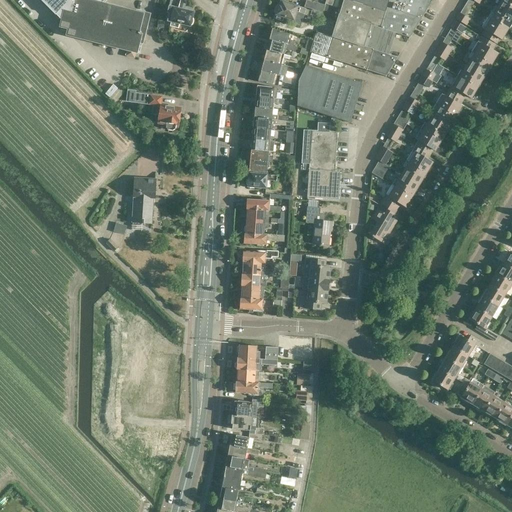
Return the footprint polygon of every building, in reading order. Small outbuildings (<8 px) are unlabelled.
[(40,0),(55,15),(56,14),(62,16),(59,27),(67,29),(66,35),(127,50),(126,56),(134,58),(136,52),(137,52),(139,43),(142,44),(149,14),(136,11),(136,12),(106,4),(107,0),(40,0)] [(170,14),(168,22),(171,22),(170,26),(179,28),(179,24),(190,26),(194,11),(184,9),(185,4),(186,5),(187,0),(170,0),(170,6),(169,6),(168,13),(170,14)] [(304,7),(312,10),(322,13),(325,5),(314,1),(313,2),(306,0),(304,7)] [(389,0),(385,12),(347,0),(343,0),(339,14),(338,14),(331,36),(316,32),(313,41),(312,40),(309,50),(310,50),(309,52),(310,53),(366,70),(386,76),(397,57),(381,52),(387,31),(409,38),(432,0),(389,0)] [(347,0),(385,12),(389,0),(347,0)] [(497,6),(511,14),(511,0),(500,0),(501,0),(497,6)] [(303,14),(304,15),(310,16),(310,15),(320,19),(322,13),(312,10),(311,11),(306,9),(281,1),(280,4),(276,15),(277,15),(275,19),(282,21),(283,17),(293,20),(292,22),(300,24),(303,14)] [(456,19),(466,25),(470,19),(466,16),(472,7),(466,3),(460,13),(456,19)] [(488,17),(509,29),(511,22),(511,14),(497,6),(494,13),(492,11),(488,17)] [(481,34),(497,44),(500,39),(502,40),(509,29),(488,17),(482,28),(483,29),(484,30),(481,34)] [(452,27),(448,34),(446,36),(452,39),(457,31),(461,33),(465,27),(455,20),(451,27),(452,27)] [(270,36),(269,40),(296,47),(298,47),(298,46),(299,43),(298,42),(288,39),(290,34),(272,29),(271,31),(270,32),(269,34),(270,36)] [(452,39),(446,36),(443,42),(442,42),(438,48),(449,54),(452,48),(448,46),(452,39)] [(480,36),(477,41),(479,42),(473,52),(493,64),(499,54),(493,50),(496,45),(480,36)] [(301,49),(308,51),(308,50),(309,50),(312,40),(308,39),(305,48),(301,47),(301,49)] [(266,45),(265,48),(267,49),(266,50),(283,55),(284,55),(284,54),(285,49),(295,52),(296,47),(269,40),(268,44),(266,45)] [(432,60),(437,63),(441,58),(445,61),(449,54),(438,48),(434,54),(435,55),(432,60)] [(263,61),(281,65),(283,58),(296,62),(297,58),(284,54),(284,55),(283,55),(266,50),(265,54),(265,55),(263,56),(263,58),(264,59),(263,61)] [(466,64),(486,76),(493,64),(473,52),(469,58),(470,59),(466,64)] [(437,63),(432,60),(426,70),(425,69),(422,75),(432,81),(436,75),(432,73),(437,63)] [(281,65),(263,61),(262,62),(261,65),(262,66),(261,71),(278,75),(279,74),(281,65)] [(458,75),(478,87),(486,76),(466,64),(463,71),(461,70),(458,75)] [(362,84),(306,65),(305,65),(298,81),(297,106),(297,112),(308,115),(310,110),(332,117),(330,123),(329,131),(334,132),(334,124),(336,119),(341,120),(341,119),(350,122),(362,84)] [(281,82),(295,86),(296,79),(279,74),(278,75),(261,71),(258,81),(278,86),(279,80),(282,81),(281,82)] [(414,91),(419,94),(424,85),(428,88),(432,81),(422,75),(418,82),(419,82),(414,91)] [(451,85),(448,90),(463,99),(466,95),(472,98),(478,87),(458,75),(451,86),(451,85)] [(109,95),(117,87),(114,84),(106,92),(109,95)] [(275,98),(276,99),(276,93),(296,95),(296,90),(277,88),(277,87),(257,86),(256,96),(256,97),(275,98)] [(134,102),(135,92),(135,91),(128,89),(126,101),(134,102)] [(436,104),(456,116),(462,106),(460,104),(463,99),(448,90),(445,95),(444,95),(442,94),(436,104)] [(406,102),(416,108),(420,102),(415,100),(419,94),(414,91),(410,97),(409,96),(406,102)] [(161,104),(162,96),(135,92),(134,102),(153,105),(156,104),(156,103),(161,103),(161,104)] [(284,104),(284,103),(284,99),(276,99),(275,98),(256,97),(255,101),(254,102),(253,105),(255,106),(255,107),(273,109),(273,106),(275,106),(275,103),(284,104)] [(416,108),(406,102),(401,109),(402,109),(399,115),(405,118),(408,113),(412,115),(416,108)] [(181,108),(161,106),(161,105),(156,104),(153,105),(152,114),(159,115),(158,124),(166,125),(166,128),(168,130),(172,130),(175,129),(176,126),(179,126),(181,108)] [(430,117),(449,128),(456,116),(436,104),(432,110),(434,111),(430,117)] [(273,109),(255,107),(255,108),(253,109),(253,112),(254,114),(254,118),(287,121),(288,116),(272,115),(273,109)] [(393,124),(389,129),(400,136),(409,120),(405,118),(399,115),(393,124)] [(421,128),(442,140),(449,128),(430,117),(426,123),(425,123),(421,128)] [(294,121),(287,121),(254,118),(253,122),(252,123),(251,126),(253,128),(253,129),(271,130),(272,124),(285,126),(285,125),(294,125),(294,121)] [(412,143),(415,145),(430,154),(432,149),(435,151),(442,140),(421,128),(415,138),(412,143)] [(270,141),(270,135),(271,130),(253,129),(253,130),(251,131),(251,133),(252,135),(252,139),(270,141)] [(388,138),(383,146),(388,150),(394,141),(396,142),(400,136),(389,129),(385,136),(388,138)] [(309,164),(303,163),(302,170),(309,170),(307,197),(338,199),(340,172),(335,172),(337,132),(334,132),(329,131),(311,130),(309,164)] [(286,143),(293,143),(294,132),(285,131),(287,136),(286,143)] [(273,141),(270,141),(252,139),(252,143),(251,144),(250,145),(249,147),(251,149),(251,150),(269,152),(273,152),(274,141),(273,141)] [(406,160),(427,173),(433,162),(427,158),(430,154),(415,145),(412,150),(413,150),(406,160)] [(375,158),(376,159),(379,161),(379,160),(385,164),(392,152),(388,150),(383,146),(382,146),(375,158)] [(269,152),(251,150),(251,151),(249,152),(249,155),(250,156),(250,160),(268,162),(272,163),(272,158),(268,158),(269,152)] [(286,163),(294,164),(295,156),(287,155),(286,163)] [(268,162),(250,160),(250,161),(248,163),(248,165),(249,167),(249,171),(267,173),(268,162)] [(375,166),(386,173),(389,167),(385,164),(379,160),(379,161),(375,166)] [(401,174),(420,185),(427,173),(406,160),(403,166),(405,168),(401,174)] [(386,173),(375,166),(371,173),(382,179),(386,173)] [(277,175),(267,175),(267,174),(250,173),(250,176),(248,176),(248,179),(247,180),(246,184),(248,186),(248,187),(249,188),(253,189),(253,187),(266,188),(267,181),(277,181),(277,175)] [(393,184),(413,196),(420,185),(401,174),(397,180),(396,179),(393,184)] [(142,221),(141,224),(144,224),(144,222),(151,222),(153,199),(154,199),(155,179),(134,178),(131,221),(142,221)] [(382,199),(398,209),(401,205),(406,208),(413,196),(393,184),(386,195),(385,195),(382,199)] [(247,199),(246,210),(265,211),(269,211),(269,199),(260,198),(260,200),(247,199)] [(398,209),(382,199),(371,218),(377,222),(369,235),(384,243),(400,217),(395,214),(398,209)] [(320,208),(318,208),(319,201),(309,201),(309,207),(307,207),(305,223),(315,224),(313,243),(328,244),(331,223),(325,222),(325,215),(320,214),(320,208)] [(246,222),(268,223),(268,217),(265,216),(265,211),(246,210),(245,216),(247,218),(246,222)] [(113,232),(119,234),(124,235),(127,226),(115,222),(113,232)] [(268,223),(246,222),(246,226),(245,227),(244,233),(264,234),(264,228),(267,228),(268,223)] [(264,234),(244,233),(244,235),(242,237),(242,240),(243,241),(244,241),(243,243),(257,244),(257,246),(266,246),(267,245),(266,245),(266,241),(284,242),(285,236),(285,235),(278,235),(267,234),(264,234)] [(111,238),(106,243),(113,251),(114,251),(118,247),(116,244),(111,239),(111,238)] [(242,262),(265,264),(265,258),(272,258),(272,257),(278,257),(278,251),(256,250),(256,253),(243,252),(243,254),(241,255),(241,258),(242,260),(242,262)] [(503,263),(511,269),(511,252),(510,252),(503,263)] [(324,263),(317,262),(318,259),(305,258),(303,277),(329,279),(330,267),(323,266),(324,263)] [(243,274),(269,276),(272,276),(273,270),(265,269),(265,264),(242,262),(242,269),(243,270),(243,274)] [(496,274),(496,275),(511,284),(511,282),(511,269),(503,263),(500,267),(499,266),(494,273),(496,274)] [(269,276),(243,274),(241,274),(241,279),(240,280),(240,284),(241,285),(241,286),(242,286),(260,287),(264,287),(265,287),(266,286),(266,281),(267,281),(268,280),(269,279),(269,278),(269,276)] [(489,286),(505,295),(511,284),(496,275),(489,286)] [(281,276),(280,288),(282,288),(282,291),(288,291),(289,285),(289,277),(281,276)] [(329,279),(303,277),(302,289),(307,290),(328,292),(329,279)] [(240,291),(240,298),(263,299),(264,287),(260,287),(242,286),(242,291),(240,291)] [(485,289),(481,296),(498,306),(505,295),(489,286),(487,290),(485,289)] [(321,310),(322,303),(326,304),(328,292),(307,290),(307,297),(301,296),(300,308),(321,310)] [(476,304),(474,307),(491,317),(498,306),(481,296),(476,303),(478,304),(478,305),(476,304)] [(262,309),(262,299),(240,298),(240,300),(238,301),(238,305),(240,306),(239,308),(253,309),(253,312),(262,312),(263,309),(262,309)] [(509,318),(511,312),(511,307),(509,306),(503,315),(509,318)] [(478,324),(475,329),(495,341),(498,336),(485,328),(491,317),(474,307),(472,310),(474,311),(469,319),(478,324)] [(130,334),(139,344),(143,340),(146,344),(154,337),(142,323),(130,334)] [(511,327),(511,325),(508,323),(502,334),(507,337),(511,327)] [(453,347),(468,356),(475,345),(488,353),(491,347),(476,338),(473,343),(460,335),(453,347)] [(239,346),(238,347),(237,352),(239,353),(238,357),(238,358),(259,359),(260,353),(256,353),(256,346),(239,345),(239,346)] [(130,346),(125,396),(138,397),(144,347),(130,346)] [(266,346),(265,359),(274,360),(277,360),(278,347),(266,346)] [(446,358),(462,367),(468,356),(453,347),(446,358)] [(489,367),(495,357),(490,353),(484,364),(489,367)] [(236,369),(236,370),(238,370),(238,369),(259,371),(261,371),(261,364),(259,364),(259,359),(238,358),(238,357),(237,357),(237,362),(235,363),(234,367),(236,369)] [(493,370),(500,359),(495,357),(489,367),(493,370)] [(462,367),(446,358),(439,369),(455,378),(462,367)] [(500,359),(493,370),(498,373),(504,362),(500,359)] [(303,369),(313,370),(314,362),(304,362),(303,369)] [(504,362),(498,373),(503,376),(509,365),(504,362)] [(511,366),(509,365),(503,376),(507,378),(511,370),(511,366)] [(258,382),(259,378),(259,371),(238,369),(238,370),(237,374),(236,375),(235,381),(255,382),(258,383),(258,382)] [(455,378),(439,369),(432,380),(448,390),(455,378)] [(492,371),(488,377),(493,380),(496,374),(492,371)] [(309,386),(309,374),(297,374),(297,385),(309,386)] [(472,404),(484,385),(473,378),(471,381),(470,381),(467,386),(461,397),(472,404)] [(462,383),(467,386),(470,381),(465,378),(462,383)] [(271,388),(272,384),(272,383),(258,382),(258,383),(255,382),(235,381),(235,390),(235,392),(249,393),(249,395),(258,396),(258,394),(257,394),(258,387),(271,388)] [(467,386),(462,383),(456,394),(461,397),(467,386)] [(484,385),(472,404),(483,411),(493,395),(495,392),(484,385)] [(143,386),(142,414),(162,415),(163,387),(143,386)] [(295,400),(306,401),(307,391),(296,390),(295,400)] [(493,395),(483,411),(495,418),(504,402),(493,395)] [(252,399),(252,402),(234,401),(234,405),(233,415),(250,416),(250,417),(256,417),(257,406),(263,407),(264,400),(252,399)] [(511,406),(504,402),(495,418),(505,424),(511,413),(511,406)] [(312,404),(308,405),(300,404),(299,412),(300,412),(300,416),(305,416),(306,412),(306,414),(311,414),(312,404)] [(250,426),(250,417),(250,416),(233,415),(232,425),(232,429),(250,430),(250,426)] [(300,439),(308,440),(310,425),(302,423),(300,439)] [(178,450),(180,428),(165,427),(163,449),(178,450)] [(230,444),(229,445),(247,448),(249,437),(261,440),(262,435),(254,434),(249,433),(249,437),(231,434),(230,439),(229,440),(228,442),(230,444)] [(227,455),(245,459),(246,453),(258,455),(259,450),(247,448),(229,445),(228,449),(227,450),(226,453),(227,454),(228,454),(227,455)] [(225,466),(267,473),(267,470),(253,467),(253,468),(248,467),(249,460),(245,459),(227,455),(227,457),(227,456),(225,457),(225,460),(226,461),(225,466)] [(223,477),(241,480),(242,475),(266,479),(267,473),(225,466),(225,471),(224,470),(223,471),(222,474),(223,475),(224,475),(223,477)] [(245,487),(240,486),(241,480),(223,477),(221,478),(221,481),(222,483),(221,487),(244,491),(245,487)] [(219,497),(237,501),(238,495),(252,498),(253,493),(244,491),(221,487),(221,491),(218,492),(218,495),(220,497),(219,497)] [(255,493),(267,496),(269,490),(257,488),(255,493)] [(258,511),(259,511),(236,507),(237,501),(219,497),(219,499),(217,500),(217,502),(218,504),(217,508),(235,511),(236,511),(258,511)]
